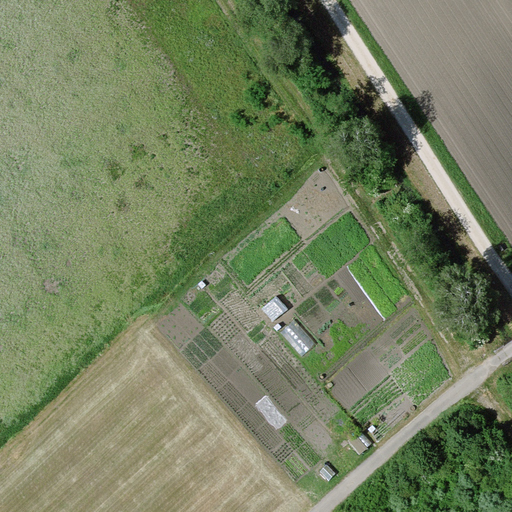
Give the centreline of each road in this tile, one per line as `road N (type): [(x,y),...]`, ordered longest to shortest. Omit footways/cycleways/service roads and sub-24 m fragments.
road 1 (track): [(472,379),(210,0)]
road 2 (track): [(0,460),(316,161)]
road 3 (track): [(511,282),(324,0)]
road 4 (track): [(472,379),(327,511)]
